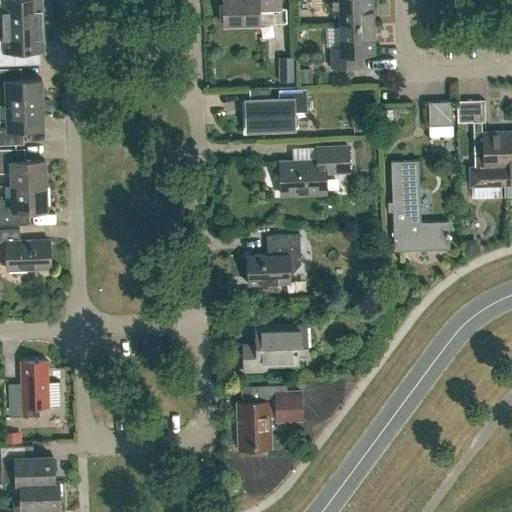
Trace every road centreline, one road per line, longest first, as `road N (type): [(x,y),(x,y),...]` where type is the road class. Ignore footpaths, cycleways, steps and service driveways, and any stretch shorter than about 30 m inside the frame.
road 1 (residential): [(203,322),(207,424),(194,445),(93,441),(84,430),(79,327)]
road 2 (tertiary): [(324,511),(443,345),(474,312),(511,297)]
road 3 (residential): [(195,79),(203,322)]
road 4 (residential): [(79,327),(71,86)]
road 5 (residential): [(401,0),(402,43),(422,74),(511,65)]
road 6 (residential): [(71,86),(195,79)]
road 7 (residential): [(79,327),(203,322)]
